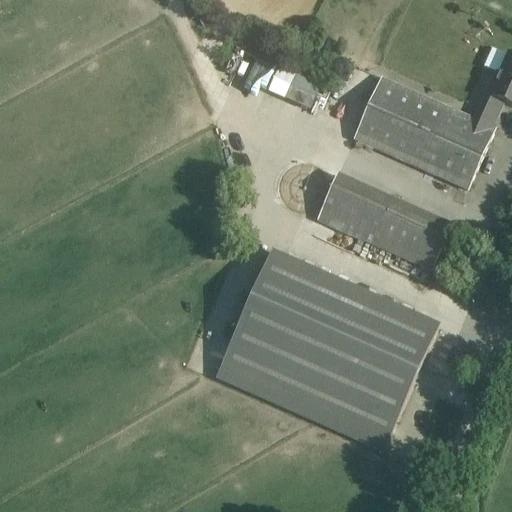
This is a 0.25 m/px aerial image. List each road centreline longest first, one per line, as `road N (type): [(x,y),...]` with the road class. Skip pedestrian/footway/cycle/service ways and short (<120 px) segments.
road 1 (unknown): [(438,199),(288,133),(261,184),(260,205),(285,232),(450,310),(453,343),(433,388),(482,410)]
road 2 (residential): [(451,511),(511,341)]
